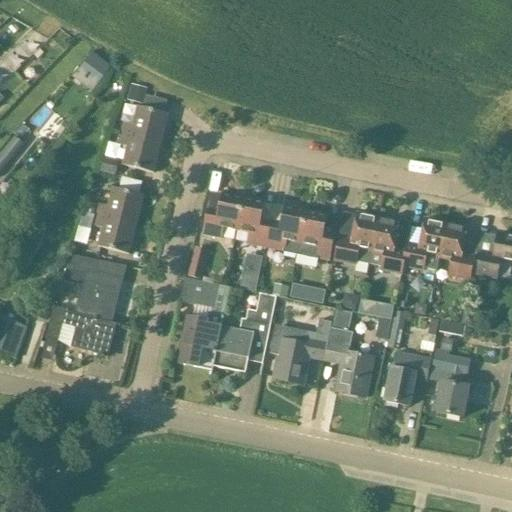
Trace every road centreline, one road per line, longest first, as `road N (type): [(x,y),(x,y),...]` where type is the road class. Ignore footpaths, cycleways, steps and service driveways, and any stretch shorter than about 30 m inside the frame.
road 1 (residential): [(135,411),(198,144),(215,140),(511,202)]
road 2 (residential): [(511,492),(135,411)]
road 3 (residential): [(135,411),(0,379)]
